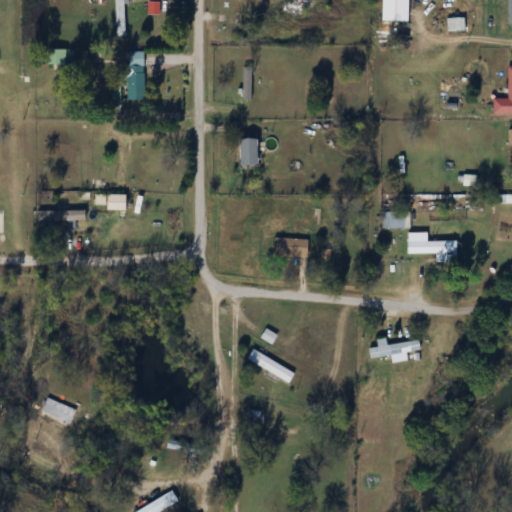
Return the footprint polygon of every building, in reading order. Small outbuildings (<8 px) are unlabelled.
[(74,50),(48,50),(48,67),(74,67),(74,50)] [(145,100),(144,52),(129,52),(129,71),(127,72),(127,100),(145,100)] [(493,114),(511,113),(511,65),(508,66),(508,98),(493,98),(493,114)] [(243,67),(243,100),(252,100),(252,67),(243,67)] [(258,138),(240,138),(240,165),(258,165),(258,138)] [(118,185),(126,185),(126,144),(118,144),(118,185)] [(383,228),(405,228),(405,212),(383,212),(383,228)] [(408,254),(436,254),(436,263),(456,263),(456,241),(427,241),(427,232),(408,232),(408,254)] [(274,257),(308,257),(308,239),(274,239),(274,257)] [(387,345),(386,338),(377,339),(379,347),(369,348),(370,358),(392,355),(392,362),(407,360),(406,352),(420,350),(419,340),(387,345)] [(289,383),(294,373),(254,348),(248,358),(289,383)] [(76,411),(48,397),(41,411),(69,424),(76,411)] [(248,433),(259,433),(259,410),(248,410),(248,433)]
